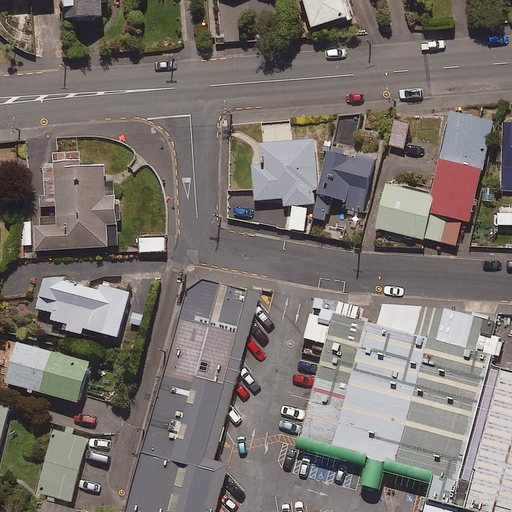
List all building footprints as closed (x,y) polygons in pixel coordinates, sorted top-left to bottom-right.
[(69,0),(71,28),(109,26),(108,12),(112,11),(111,0),(69,0)] [(355,24),(347,0),(307,0),(319,35),(355,24)] [(430,192),(422,237),(456,244),(461,218),(470,220),(488,116),(445,109),(430,192)] [(407,121),(391,118),(386,143),(402,146),(407,121)] [(282,204),(312,202),(311,188),(314,188),(309,135),(289,137),(288,121),(261,124),(263,139),(255,140),(257,160),(250,161),(253,198),(281,196),(282,204)] [(511,121),(503,121),(499,189),(511,190),(511,121)] [(324,145),(310,216),(329,220),(334,198),(363,204),(373,155),(324,145)] [(104,159),(55,161),(58,221),(35,222),(36,247),(120,242),(116,178),(106,179),(104,159)] [(422,237),(430,192),(382,184),(374,229),(422,237)] [(306,208),(290,205),(287,229),(303,231),(306,208)] [(511,210),(496,211),(496,224),(511,223),(511,210)] [(167,248),(166,234),(141,237),(142,250),(167,248)] [(271,272),(194,252),(125,511),(218,511),(235,447),(225,445),(271,272)] [(53,313),(51,320),(67,323),(66,329),(82,333),(83,327),(120,336),(131,289),(101,282),(100,289),(45,276),(37,309),(53,313)] [(511,326),(344,281),(309,412),(437,446),(430,469),(511,491),(511,326)] [(91,360),(18,338),(6,378),(79,400),(91,360)] [(0,444),(10,405),(0,402),(0,444)] [(88,438),(55,428),(38,489),(71,498),(88,438)] [(90,511),(91,507),(42,495),(37,511),(90,511)]
